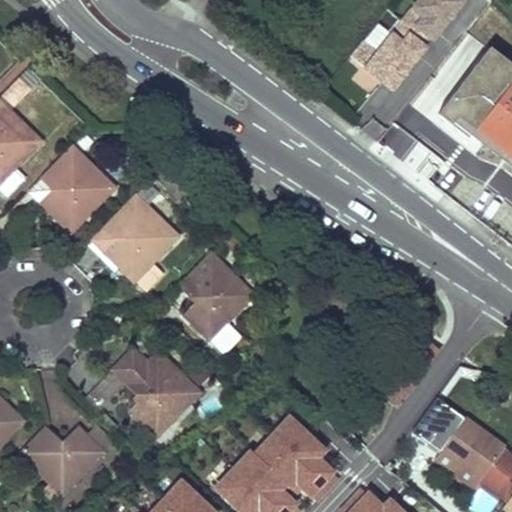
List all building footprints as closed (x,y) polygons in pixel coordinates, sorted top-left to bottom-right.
[(414,0),(374,51),(362,41),(349,57),(392,90),(418,57),(416,55),(436,30),(438,32),(462,0),(414,0)] [(459,35),(486,62),(502,46),(476,19),(459,35)] [(26,91),(16,82),(0,98),(0,102),(8,110),(26,91)] [(40,142),(8,110),(0,102),(0,183),(15,169),(40,142)] [(511,111),(499,102),(461,150),(511,189),(511,111)] [(114,188),(71,147),(39,180),(50,190),(57,197),(50,204),(57,211),(51,216),(69,234),(114,188)] [(24,178),(15,169),(0,183),(0,192),(5,198),(24,178)] [(57,197),(50,190),(38,203),(51,216),(57,211),(50,204),(57,197)] [(177,237),(135,196),(103,228),(113,239),(120,246),(113,253),(120,259),(115,265),(133,283),(177,237)] [(120,246),(113,239),(101,252),(115,265),(120,259),(113,253),(120,246)] [(253,295),(210,254),(178,287),(189,297),(196,304),(189,311),(196,318),(190,324),(208,342),(253,295)] [(196,304),(189,297),(176,310),(190,324),(196,318),(189,311),(196,304)] [(114,374),(135,395),(142,402),(135,409),(142,415),(137,421),(155,439),(200,393),(157,351),(146,363),(135,352),(114,374)] [(137,421),(142,415),(135,409),(142,402),(135,395),(131,399),(135,403),(127,411),(137,421)] [(0,444),(22,421),(0,399),(0,444)] [(505,450),(437,399),(410,434),(439,456),(479,485),(504,450),(505,450)] [(249,450),(214,487),(241,511),(295,511),(298,509),(285,496),(277,489),(283,483),(287,487),(293,480),(301,486),(314,499),(336,476),(322,464),(315,457),(322,449),(287,417),(253,453),(249,450)] [(103,453),(85,435),(76,445),(68,437),(61,444),(44,428),(18,454),(48,484),(59,494),(61,496),(103,453)] [(76,445),(85,435),(77,428),(68,437),(76,445)] [(329,456),(322,449),(315,457),(322,464),(329,456)] [(511,455),(504,450),(479,485),(504,504),(511,494),(511,455)] [(439,456),(434,463),(474,492),(479,485),(439,456)] [(301,486),(293,480),(287,487),(283,483),(277,489),(285,496),(290,490),(294,493),(301,486)] [(211,511),(178,481),(148,511),(211,511)] [(52,501),(59,494),(48,484),(41,491),(52,501)] [(360,488),(339,511),(340,511),(400,511),(388,500),(381,508),(374,500),(360,488)] [(481,490),(471,503),(483,511),(490,511),(498,503),(481,490)] [(381,508),(388,500),(381,493),(374,500),(381,508)] [(502,508),(507,511),(511,511),(511,494),(504,504),(502,508)]
